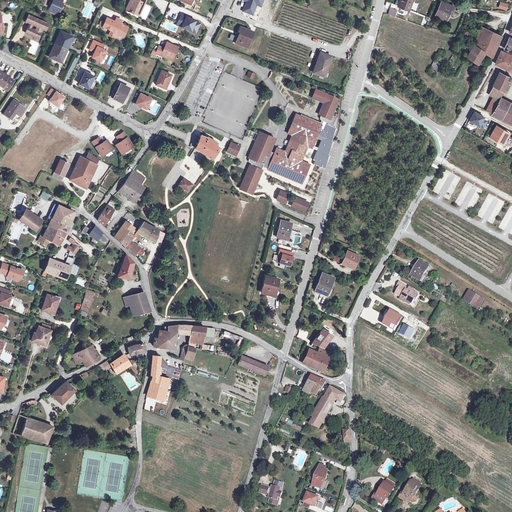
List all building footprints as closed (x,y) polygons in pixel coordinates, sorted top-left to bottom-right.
[(61,0),(52,0),(50,7),(48,11),(56,14),(58,10),(61,3),(61,2),(61,0)] [(145,0),(144,0),(130,0),(126,10),(136,14),(140,4),(143,5),(145,0)] [(400,0),(398,6),(408,10),(411,2),(410,2),(410,0),(400,0)] [(504,12),(507,3),(494,0),(483,0),(482,5),(504,12)] [(388,15),(395,16),(397,9),(396,9),(398,5),(386,2),(385,7),(389,8),(388,15)] [(454,7),(441,2),(435,16),(446,20),(449,13),(450,11),(452,12),(454,7)] [(477,26),(479,15),(472,13),(472,14),(470,25),(477,26)] [(184,29),(195,33),(199,23),(194,21),(185,17),(186,16),(180,14),(177,22),(182,24),(186,26),(184,29)] [(48,24),(28,15),(25,21),(29,23),(25,33),(38,38),(42,29),(45,30),(48,24)] [(112,20),(106,18),(104,23),(102,22),(100,26),(111,30),(108,35),(115,38),(121,36),(123,31),(125,30),(126,31),(127,27),(123,25),(120,26),(119,25),(120,22),(121,20),(116,18),(114,23),(113,22),(112,20)] [(484,53),(491,57),(499,40),(488,34),(490,31),(480,26),(479,30),(481,31),(477,41),(476,46),(473,53),(470,51),(467,57),(478,64),(484,53)] [(253,32),(239,27),(237,33),(238,33),(235,43),(244,47),(247,39),(250,40),(253,32)] [(60,31),(55,44),(66,49),(68,42),(70,43),(72,36),(60,31)] [(501,36),(490,31),(488,34),(499,40),(501,36)] [(35,55),(39,44),(32,41),(27,52),(35,55)] [(94,51),(94,52),(91,57),(100,61),(101,58),(102,58),(104,54),(103,54),(105,51),(101,49),(103,45),(93,41),(89,50),(92,51),(93,50),(94,51)] [(163,49),(158,46),(156,53),(155,54),(168,59),(169,56),(173,57),(177,47),(166,43),(163,49)] [(63,55),(66,49),(55,44),(49,57),(61,62),(64,56),(63,55)] [(431,65),(427,72),(433,76),(436,69),(445,53),(439,50),(431,65)] [(502,67),(508,54),(501,51),(495,63),(502,67)] [(331,56),(319,53),(312,73),(324,77),(331,56)] [(511,70),(511,55),(508,54),(502,67),(511,71),(511,70)] [(13,81),(0,71),(0,85),(7,90),(13,81)] [(171,75),(161,71),(158,78),(159,79),(156,85),(165,89),(171,75)] [(94,76),(84,72),(79,84),(88,88),(94,76)] [(248,72),(246,78),(253,80),(255,74),(248,72)] [(504,91),(507,85),(510,81),(507,80),(509,76),(501,72),(494,86),(503,91),(504,91)] [(128,88),(120,84),(113,98),(117,100),(118,99),(122,101),(128,88)] [(503,91),(494,86),(490,95),(493,97),(498,99),(503,91)] [(326,102),(335,105),(337,101),(336,95),(316,87),(312,96),(324,101),(326,102)] [(139,94),(134,104),(145,109),(150,99),(139,94)] [(493,97),(490,103),(495,106),(498,99),(493,97)] [(511,105),(500,99),(492,114),(511,123),(511,105)] [(25,108),(13,100),(3,114),(11,119),(15,112),(20,116),(25,108)] [(318,115),(320,116),(326,102),(324,101),(318,115)] [(300,116),(295,114),(287,133),(292,135),(284,152),(276,148),(273,154),(268,152),(274,138),(269,136),(268,138),(264,136),(264,134),(259,132),(252,149),(248,158),(248,160),(249,163),(250,163),(239,189),(250,194),(254,184),(252,183),(254,179),(256,180),(262,166),(268,168),(267,170),(301,184),(309,164),(304,162),(298,160),(300,156),(302,157),(307,147),(311,148),(311,147),(315,138),(321,140),(317,150),(315,153),(313,160),(315,160),(313,164),(323,168),(325,163),(326,159),(331,141),(329,140),(334,127),(332,127),(336,118),(331,115),(335,105),(326,102),(320,116),(319,117),(319,118),(319,119),(320,120),(322,121),(322,123),(321,125),(300,116)] [(492,113),(495,106),(490,103),(486,111),(492,113)] [(484,117),(474,111),(468,123),(472,125),(474,122),(483,127),(486,121),(483,119),(484,117)] [(301,114),(300,116),(321,125),(322,123),(301,114)] [(509,132),(496,125),(490,137),(495,140),(496,139),(503,143),(509,132)] [(121,141),(115,145),(121,152),(131,145),(122,132),(116,137),(118,140),(120,139),(121,141)] [(206,138),(199,136),(195,149),(212,159),(217,151),(218,152),(220,149),(215,146),(216,143),(207,137),(206,138)] [(100,155),(111,148),(105,140),(100,144),(99,142),(100,141),(98,138),(91,142),(100,155)] [(230,143),(226,151),(235,155),(238,147),(230,143)] [(317,150),(311,147),(311,148),(307,147),(302,157),(300,156),(298,160),(304,162),(309,151),(315,153),(317,150)] [(88,154),(85,159),(96,165),(98,160),(88,154)] [(85,159),(79,156),(69,180),(85,188),(96,165),(85,159)] [(60,160),(54,172),(63,176),(68,164),(60,160)] [(128,178),(118,191),(134,202),(144,187),(140,185),(144,178),(133,170),(127,177),(128,178)] [(192,184),(183,179),(178,186),(187,191),(192,184)] [(288,195),(279,191),(276,200),(284,203),(288,195)] [(307,203),(294,197),(291,206),(303,211),(307,203)] [(109,202),(105,207),(98,216),(98,218),(98,219),(98,220),(99,221),(103,226),(112,212),(115,207),(109,202)] [(58,205),(43,236),(49,240),(59,245),(74,213),(58,205)] [(35,231),(41,222),(25,211),(19,220),(35,231)] [(113,237),(119,242),(127,231),(133,236),(137,230),(125,221),(113,237)] [(291,223),(280,221),(276,237),(287,240),(291,223)] [(158,230),(143,222),(137,230),(140,233),(154,242),(154,240),(158,230)] [(105,244),(108,240),(95,227),(94,229),(91,227),(89,229),(85,226),(80,233),(85,235),(86,233),(94,238),(94,237),(105,244)] [(137,230),(133,236),(129,240),(132,243),(140,233),(137,230)] [(164,233),(158,230),(154,240),(160,243),(164,233)] [(134,256),(135,256),(140,248),(132,243),(129,240),(133,236),(127,231),(119,242),(128,251),(134,256)] [(46,246),(49,240),(43,236),(40,243),(46,246)] [(276,262),(289,266),(293,253),(280,250),(276,262)] [(354,254),(347,251),(341,264),(352,269),(358,256),(354,254)] [(129,279),(133,263),(125,255),(122,262),(121,265),(117,277),(129,279)] [(44,271),(52,274),(56,264),(51,262),(47,261),(44,271)] [(429,267),(419,261),(411,275),(413,276),(411,278),(421,284),(422,282),(426,276),(423,275),(429,267)] [(11,278),(17,280),(20,278),(23,270),(2,263),(0,270),(0,272),(7,275),(11,277),(11,278)] [(69,269),(68,272),(74,274),(77,265),(73,263),(72,265),(71,264),(69,269)] [(69,269),(56,264),(52,274),(65,279),(68,272),(69,269)] [(333,278),(322,273),(314,290),(326,295),(333,278)] [(278,279),(265,276),(261,293),(266,295),(267,293),(272,294),(274,286),(276,287),(278,279)] [(401,282),(398,287),(401,289),(397,296),(404,300),(403,302),(408,305),(408,304),(413,307),(415,306),(418,300),(419,301),(421,297),(420,292),(416,290),(416,289),(412,286),(410,290),(408,289),(409,288),(408,285),(401,282)] [(11,292),(0,287),(0,303),(7,306),(11,296),(10,296),(11,292)] [(469,289),(462,299),(479,310),(485,300),(469,289)] [(85,292),(81,306),(88,308),(93,292),(86,290),(85,292)] [(135,315),(150,311),(143,292),(129,296),(135,315)] [(54,297),(47,294),(42,310),(53,314),(58,301),(53,300),(54,297)] [(132,316),(135,315),(129,296),(123,298),(126,307),(129,306),(132,316)] [(403,317),(390,310),(383,323),(395,330),(403,317)] [(165,327),(164,331),(171,332),(170,338),(168,338),(165,348),(169,348),(174,349),(175,345),(175,342),(176,333),(177,325),(165,327)] [(176,333),(190,334),(192,326),(177,325),(176,333)] [(42,327),(38,326),(36,333),(34,333),(31,341),(41,345),(46,346),(48,340),(47,340),(51,330),(48,330),(42,327)] [(204,336),(205,327),(192,326),(190,334),(203,336),(204,336)] [(214,337),(214,328),(205,327),(204,336),(214,337)] [(322,329),(312,343),(320,347),(321,346),(326,340),(327,341),(331,335),(325,331),(322,329)] [(171,332),(164,331),(159,330),(158,338),(154,338),(153,347),(165,348),(168,338),(170,338),(171,332)] [(224,330),(221,337),(239,345),(242,338),(224,330)] [(201,345),(203,336),(190,334),(187,346),(194,348),(195,344),(201,345)] [(133,346),(128,348),(129,355),(145,351),(144,348),(144,345),(143,343),(133,346)] [(336,350),(321,346),(320,347),(312,343),(310,346),(318,349),(316,353),(326,357),(328,353),(335,355),(336,350)] [(82,361),(85,367),(99,359),(91,345),(71,356),(76,364),(82,361)] [(191,361),(194,348),(187,346),(184,358),(191,361)] [(242,350),(238,347),(234,358),(233,359),(237,361),(242,350)] [(316,353),(309,349),(306,355),(302,363),(321,371),(324,363),(327,357),(326,357),(316,353)] [(334,360),(346,362),(346,352),(336,350),(335,355),(334,360)] [(117,373),(129,365),(128,364),(123,355),(111,363),(117,373)] [(150,385),(167,390),(169,379),(158,376),(160,357),(152,355),(151,375),(152,375),(150,385)] [(242,355),(238,365),(265,376),(269,367),(242,355)] [(106,361),(100,365),(104,371),(110,367),(106,361)] [(310,395),(312,392),(319,379),(313,377),(306,388),(305,392),(310,395)] [(319,379),(312,392),(314,393),(318,395),(320,390),(322,390),(326,382),(319,379)] [(300,380),(297,387),(302,390),(303,387),(305,383),(300,380)] [(74,390),(66,381),(58,388),(57,387),(56,388),(57,390),(52,394),(61,403),(74,390)] [(167,390),(150,385),(147,395),(164,400),(167,390)] [(287,386),(285,392),(291,395),(294,388),(287,386)] [(342,403),(346,396),(334,388),(331,387),(324,398),(318,409),(328,414),(336,399),(342,403)] [(167,390),(164,400),(165,400),(170,401),(173,391),(168,390),(167,390)] [(314,416),(316,417),(323,422),(328,414),(318,409),(314,416)] [(19,414),(12,433),(46,443),(49,437),(41,435),(43,426),(26,420),(27,417),(19,414)] [(41,435),(49,437),(52,426),(27,417),(26,420),(43,426),(41,435)] [(316,417),(313,424),(320,427),(323,422),(316,417)] [(321,465),(313,485),(322,488),(328,471),(324,469),(325,467),(321,465)] [(269,487),(262,485),(260,493),(267,495),(268,494),(270,495),(269,497),(270,498),(269,503),(276,505),(278,496),(280,497),(281,497),(282,492),(280,491),(281,488),(282,489),(284,483),(275,481),(274,486),(273,486),(272,489),(269,488),(269,487)] [(403,490),(399,497),(409,502),(410,500),(412,502),(415,501),(417,497),(414,495),(415,493),(420,486),(411,481),(405,490),(405,491),(403,490)] [(376,491),(372,497),(382,503),(387,496),(388,497),(393,487),(384,482),(379,491),(378,492),(376,491)] [(311,506),(317,508),(322,497),(308,492),(303,506),(310,509),(311,506)]
